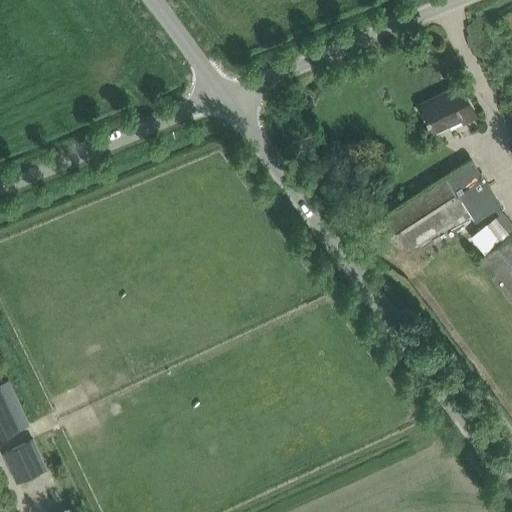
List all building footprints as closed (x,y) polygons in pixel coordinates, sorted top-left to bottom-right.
[(421,103),(423,105),(428,117),(427,118),(429,122),(430,122),(434,130),(462,117),(464,122),(477,116),(461,83),(421,103)] [(500,204),(473,162),(387,217),(408,249),(468,209),(475,220),(500,204)] [(511,234),(495,248),(480,260),(511,300),(511,234)] [(0,387),(0,435),(0,436),(18,428),(0,387)] [(33,439),(4,452),(17,481),(46,468),(33,439)]
